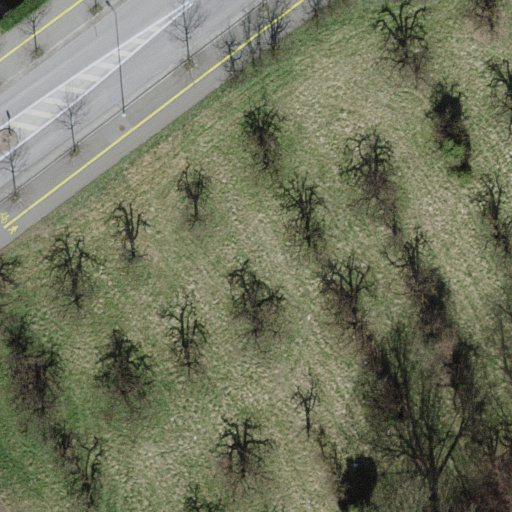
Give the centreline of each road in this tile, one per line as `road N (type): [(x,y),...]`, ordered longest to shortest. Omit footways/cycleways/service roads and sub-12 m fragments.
road 1 (residential): [(0,170),(198,0)]
road 2 (residential): [(178,0),(0,112)]
